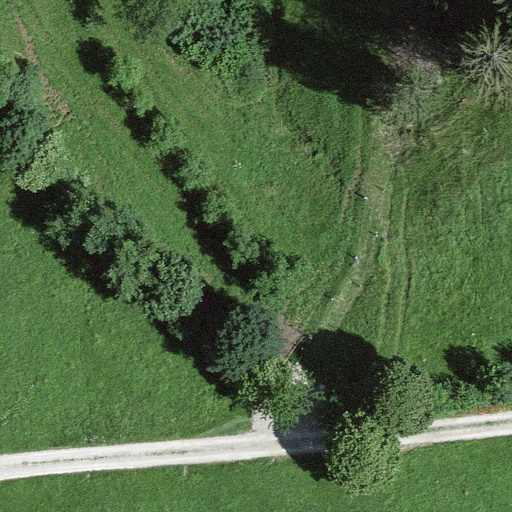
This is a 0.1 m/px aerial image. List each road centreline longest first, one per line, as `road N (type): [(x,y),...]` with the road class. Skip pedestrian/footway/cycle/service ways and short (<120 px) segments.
road 1 (track): [(0,467),(274,442)]
road 2 (track): [(274,442),(511,418)]
